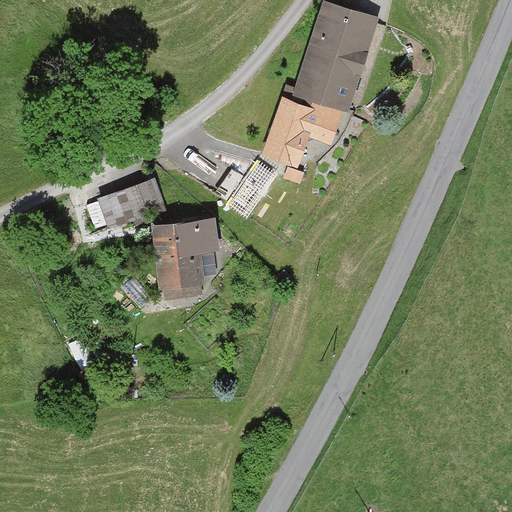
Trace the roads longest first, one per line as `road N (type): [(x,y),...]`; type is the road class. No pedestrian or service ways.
road 1 (tertiary): [(269,511),(377,311),(511,4)]
road 2 (residential): [(0,216),(199,114),(304,0)]
